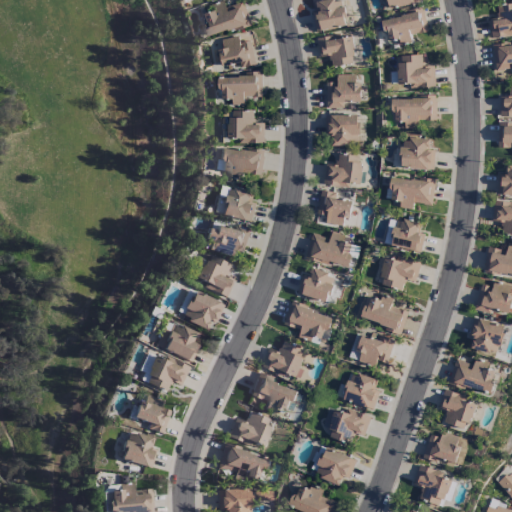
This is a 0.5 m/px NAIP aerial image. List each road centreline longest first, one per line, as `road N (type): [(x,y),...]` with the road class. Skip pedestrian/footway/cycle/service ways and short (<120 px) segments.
road 1 (residential): [(280,0),(300,143),(295,199),(282,254),(190,459),(188,511)]
road 2 (residential): [(371,511),(426,368),(464,217),(467,89),(454,0)]
